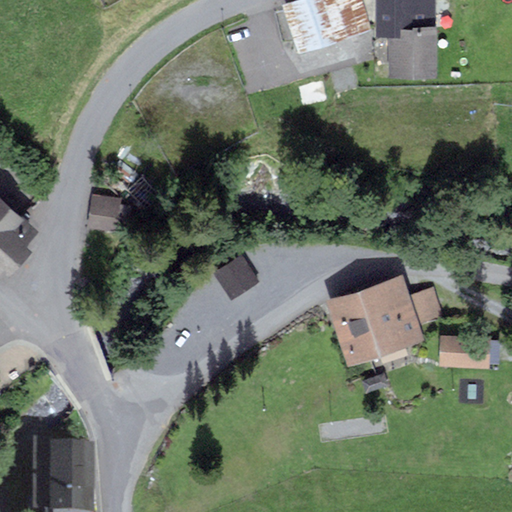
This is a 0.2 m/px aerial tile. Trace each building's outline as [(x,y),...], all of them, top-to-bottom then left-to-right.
[(359,0),(298,0),(288,3),(302,47),(368,25),(359,0)] [(392,31),(391,75),(434,75),(434,0),(379,0),(379,30),(392,31)] [(337,73),(337,86),(358,85),(358,73),(337,73)] [(118,199),(93,196),(90,227),(114,230),(118,199)] [(0,203),(0,268),(3,265),(10,271),(29,250),(22,244),(32,232),(0,203)] [(215,276),(228,299),(256,283),(243,260),(215,276)] [(403,278),(326,299),(344,366),(424,344),(418,322),(444,315),(437,289),(408,296),(403,278)] [(488,339),(443,337),(442,363),(486,365),(488,339)] [(46,446),(36,446),(34,511),(88,511),(89,453),(46,453),(46,446)]
